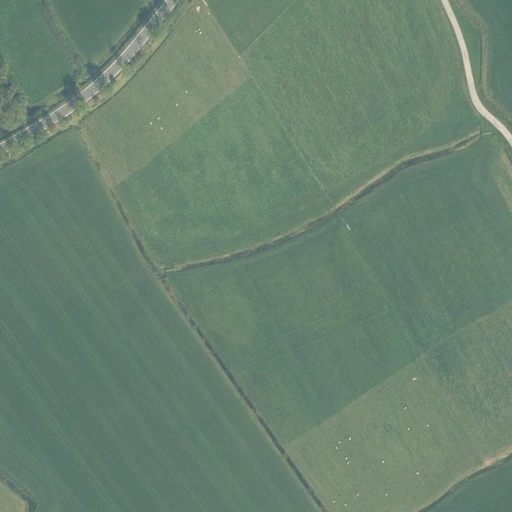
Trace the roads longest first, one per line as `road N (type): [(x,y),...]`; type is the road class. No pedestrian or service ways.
road 1 (tertiary): [(0,150),(99,84),(172,0)]
road 2 (unclassified): [(511,142),(473,98),(443,0)]
